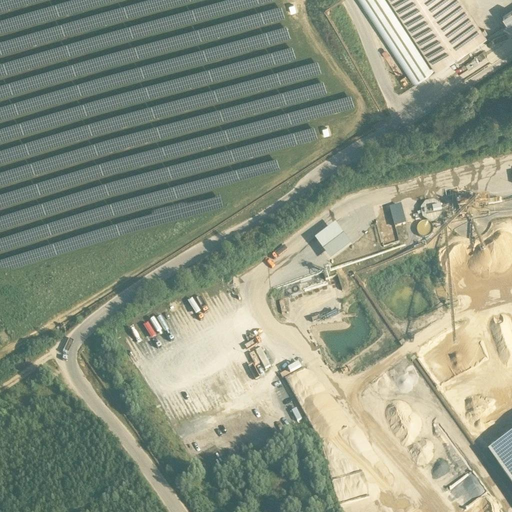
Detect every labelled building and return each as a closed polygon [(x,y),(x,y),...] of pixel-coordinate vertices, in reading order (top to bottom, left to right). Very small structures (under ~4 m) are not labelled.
[(434,70),(388,0),(357,0),(412,84),(434,70)] [(478,42),(450,0),(390,0),(435,69),(478,42)] [(511,11),(502,17),(508,26),(511,22),(511,11)] [(476,56),(465,63),(469,68),(479,61),(476,56)] [(437,201),(418,203),(420,221),(439,219),(437,201)] [(399,204),(388,206),(391,226),(402,224),(399,204)] [(218,293),(223,302),(234,296),(229,287),(218,293)] [(263,367),(271,363),(261,345),(253,349),(263,367)] [(296,361),(283,366),(285,371),(298,366),(296,361)] [(511,447),(493,460),(511,487),(511,447)]
